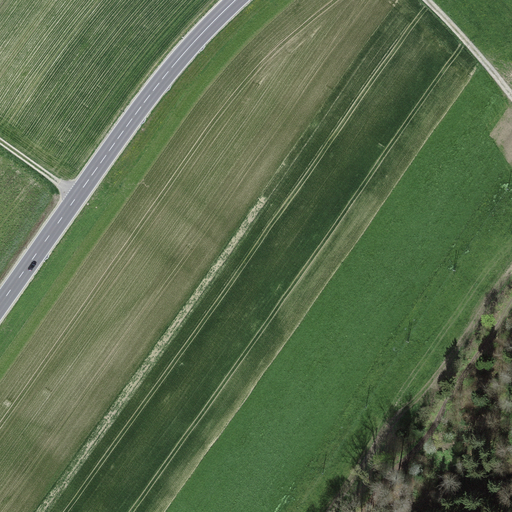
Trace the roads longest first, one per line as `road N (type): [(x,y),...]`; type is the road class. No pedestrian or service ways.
road 1 (secondary): [(235,0),(158,83),(0,305)]
road 2 (track): [(511,301),(425,438),(365,511)]
road 3 (track): [(511,98),(426,0)]
